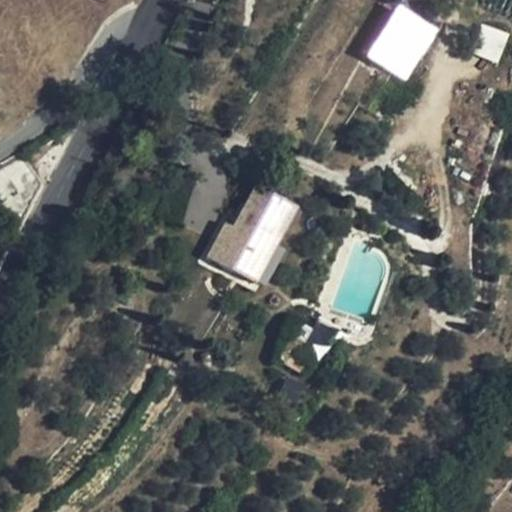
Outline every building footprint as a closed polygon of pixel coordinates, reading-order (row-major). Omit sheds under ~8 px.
[(404,81),(434,33),(397,8),(366,58),(404,81)] [(484,24),(473,53),(495,61),(505,32),(484,24)] [(295,210),(255,188),(240,215),(233,229),(225,225),(206,258),(246,279),(258,257),(267,262),(295,210)] [(240,215),(232,211),(225,225),(233,229),(240,215)] [(267,262),(258,257),(246,279),(255,284),(267,262)] [(311,329),(301,323),(278,361),(289,368),(311,329)]
